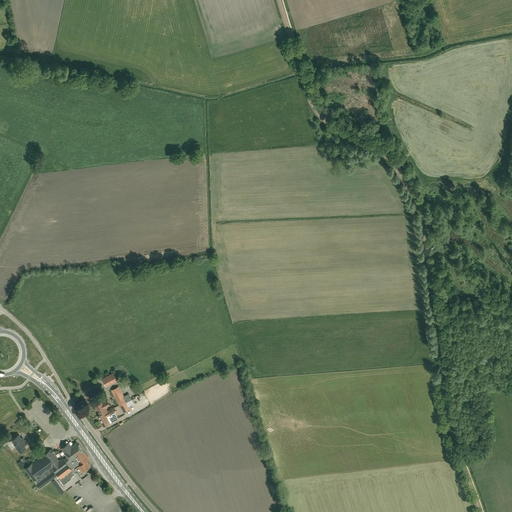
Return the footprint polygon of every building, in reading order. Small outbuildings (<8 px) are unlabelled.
[(106,386),(117,380),(113,373),(102,378),(106,386)] [(131,398),(126,401),(118,386),(111,390),(123,412),(130,409),(129,406),(134,403),(131,398)] [(100,415),(107,411),(105,408),(110,405),(107,400),(102,402),(102,401),(95,405),(100,415)] [(107,411),(100,415),(98,415),(103,426),(116,419),(112,413),(117,411),(114,407),(107,411)] [(23,446),(26,443),(24,439),(23,440),(18,434),(12,440),(17,447),(16,447),(20,453),(25,449),(23,446)] [(12,451),(16,449),(11,441),(7,444),(12,451)] [(86,460),(89,459),(77,442),(72,446),(69,442),(62,448),(68,456),(64,459),(63,458),(59,461),(53,452),(54,451),(52,449),(51,450),(50,449),(43,455),(44,455),(32,464),(32,463),(25,468),(34,480),(37,483),(36,484),(40,488),(56,475),(63,485),(68,482),(67,480),(75,474),(71,469),(77,464),(83,472),(90,466),(86,460)]
